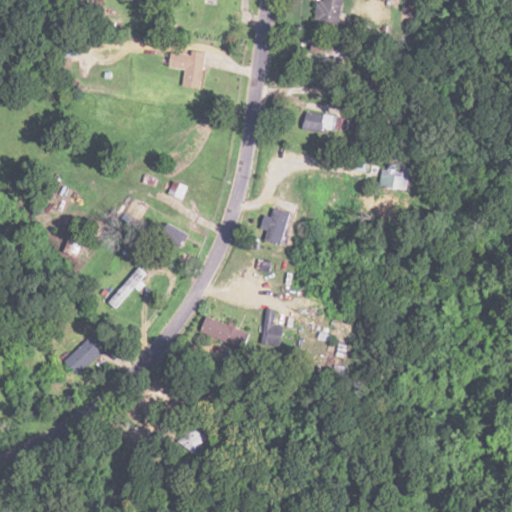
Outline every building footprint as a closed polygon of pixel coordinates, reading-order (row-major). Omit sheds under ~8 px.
[(319,0),(316,30),(338,32),(341,0),(319,0)] [(345,67),(348,51),(306,43),(303,59),(345,67)] [(204,87),(206,52),(172,51),(171,68),(187,68),(186,86),(204,87)] [(338,131),(338,113),(304,113),(304,131),(338,131)] [(412,166),(384,166),(384,192),(412,192),(412,166)] [(296,197),(296,180),(282,180),(282,197),(296,197)] [(171,193),(183,198),(188,186),(175,181),(171,193)] [(262,240),(282,246),(293,213),(272,207),(262,240)] [(160,236),(181,248),(187,237),(166,225),(160,236)] [(147,274),(140,268),(110,301),(116,307),(147,274)] [(248,333),(205,316),(199,331),(242,348),(248,333)] [(67,361),(80,374),(109,345),(96,332),(67,361)]
